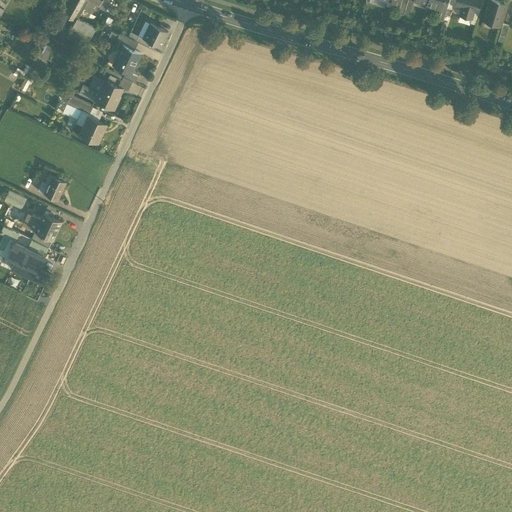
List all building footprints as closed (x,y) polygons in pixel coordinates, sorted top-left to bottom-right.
[(68,0),(62,12),(75,20),(77,16),(78,17),(87,0),(68,0)] [(95,5),(97,1),(95,0),(87,0),(78,17),(85,20),(87,17),(88,18),(95,5)] [(405,9),(407,0),(401,0),(398,13),(403,14),(405,9)] [(407,0),(405,9),(411,11),(414,0),(413,0),(407,0)] [(428,0),(427,4),(440,8),(442,2),(442,0),(428,0)] [(460,14),(471,17),(474,7),(476,0),(455,0),(454,5),(462,7),(460,14)] [(492,22),(500,25),(507,3),(494,0),(488,0),(483,20),(485,20),(486,22),(489,23),(492,22)] [(125,29),(133,13),(135,8),(123,2),(113,23),(125,29)] [(437,19),(443,21),(447,8),(448,4),(442,2),(440,8),(437,19)] [(100,8),(95,5),(88,18),(93,21),(100,8)] [(470,23),(475,24),(480,9),(474,7),(471,17),(470,23)] [(133,13),(125,29),(131,31),(138,15),(133,13)] [(85,20),(78,17),(77,16),(75,20),(71,27),(91,37),(96,26),(85,20)] [(114,19),(108,16),(105,23),(110,26),(114,19)] [(145,21),(138,35),(144,38),(151,23),(145,21)] [(151,41),(161,46),(168,32),(151,23),(144,38),(151,41)] [(498,41),(503,42),(509,25),(503,23),(498,41)] [(117,39),(119,35),(111,31),(109,35),(117,39)] [(136,40),(138,35),(131,32),(128,37),(134,40),(136,41),(136,40)] [(117,39),(131,46),(134,40),(128,37),(120,33),(119,35),(117,39)] [(148,47),(151,41),(144,38),(138,35),(136,40),(148,47)] [(37,54),(47,59),(53,46),(44,42),(37,54)] [(127,71),(131,73),(141,53),(123,44),(113,64),(127,71)] [(47,59),(37,54),(25,77),(37,82),(47,59)] [(106,79),(116,84),(121,74),(106,67),(101,78),(105,80),(106,79)] [(132,80),(134,81),(137,76),(131,73),(127,71),(124,76),(132,80)] [(124,76),(121,74),(116,84),(123,87),(128,90),(132,80),(124,76)] [(86,96),(96,101),(105,80),(101,78),(96,75),(90,87),(86,96)] [(25,91),(31,80),(25,77),(20,88),(25,91)] [(106,79),(105,80),(96,101),(97,101),(97,102),(99,103),(99,102),(114,109),(118,100),(117,100),(123,87),(116,84),(106,79)] [(81,93),(86,96),(90,87),(85,85),(81,93)] [(65,87),(62,93),(70,97),(72,98),(75,92),(65,87)] [(76,108),(79,101),(72,98),(70,97),(67,104),(76,108)] [(88,113),(89,113),(92,107),(88,105),(79,101),(76,108),(82,110),(88,113)] [(76,108),(67,104),(63,112),(78,119),(82,110),(76,108)] [(103,112),(92,107),(89,113),(88,113),(88,114),(100,119),(103,112)] [(76,123),(82,126),(88,114),(88,113),(82,110),(78,119),(76,123)] [(78,135),(97,144),(107,123),(100,119),(88,114),(82,126),(78,135)] [(82,126),(76,123),(72,132),(78,135),(82,126)] [(17,166),(8,161),(1,176),(10,181),(17,166)] [(30,163),(20,182),(28,186),(37,167),(30,163)] [(45,193),(58,200),(67,182),(53,175),(49,183),(45,193)] [(45,193),(49,183),(42,180),(37,190),(45,193)] [(27,198),(9,190),(4,201),(22,209),(27,198)] [(28,212),(22,224),(27,226),(33,214),(28,212)] [(35,232),(52,240),(61,221),(44,212),(42,218),(36,231),(35,232)] [(26,227),(36,231),(42,218),(33,214),(27,226),(26,227)] [(14,222),(6,218),(3,225),(11,229),(14,222)] [(32,239),(49,247),(52,240),(35,232),(32,239)] [(28,247),(45,255),(49,247),(32,239),(28,247)] [(11,268),(45,285),(50,274),(39,268),(45,255),(28,247),(15,241),(9,254),(16,258),(11,268)] [(16,258),(9,254),(3,265),(11,268),(16,258)]
